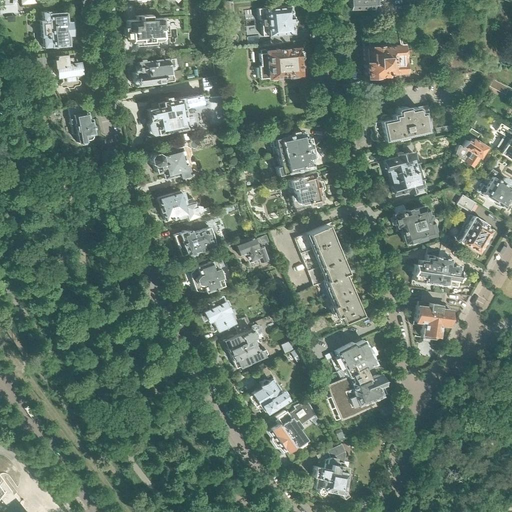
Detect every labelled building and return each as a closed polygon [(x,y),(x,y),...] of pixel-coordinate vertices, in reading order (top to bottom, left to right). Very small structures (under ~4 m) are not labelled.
[(233,12),(233,1),(233,0),(220,1),(221,13),(233,12)] [(373,7),(372,0),(348,0),(348,8),(373,7)] [(294,31),(293,22),(290,22),(289,16),(292,16),(291,6),(288,7),(287,6),(288,6),(288,5),(287,5),(258,8),(259,18),(261,18),(262,35),(268,34),(269,41),(262,42),(263,48),(277,47),(276,43),(283,42),(287,42),(286,34),(290,33),(291,33),(290,32),(294,31)] [(69,35),(68,22),(64,22),(63,12),(47,14),(46,11),(39,12),(40,20),(37,20),(38,38),(40,38),(41,47),(66,45),(65,35),(69,35)] [(160,40),(160,30),(162,30),(161,18),(151,19),(151,15),(135,16),(135,20),(125,21),(126,32),(128,32),(129,43),(134,42),(135,44),(135,46),(156,45),(155,41),(160,40)] [(400,71),(399,60),(406,59),(405,44),(363,47),(365,78),(366,77),(368,78),(370,78),(373,78),(374,77),(376,77),(376,76),(382,76),(381,72),(392,72),(393,72),(395,73),(397,72),(398,71),(400,71)] [(298,70),(297,59),(298,59),(300,57),(299,51),(298,50),(296,50),(296,48),(279,49),(279,48),(276,48),(276,49),(267,50),(267,49),(261,49),(261,50),(259,51),(260,65),(258,65),(259,78),(268,77),(271,80),(276,79),(278,76),(287,76),(290,79),(294,79),(297,75),(298,75),(298,70)] [(75,80),(75,74),(78,73),(76,63),(75,59),(78,59),(77,53),(31,59),(32,65),(51,63),(51,65),(56,64),(57,76),(60,76),(61,82),(60,82),(59,84),(59,86),(61,88),(65,87),(67,89),(72,88),(73,86),(77,85),(79,84),(78,81),(76,80),(75,80)] [(180,79),(179,70),(176,70),(174,58),(165,59),(139,63),(135,63),(136,74),(138,85),(148,83),(148,84),(160,82),(159,82),(169,80),(180,79)] [(216,91),(214,78),(214,76),(200,78),(203,93),(216,91)] [(183,117),(183,113),(184,113),(183,108),(188,107),(188,106),(199,104),(201,103),(200,95),(198,95),(169,100),(168,97),(164,98),(165,101),(161,102),(161,101),(160,102),(156,103),(157,108),(146,110),(149,121),(146,125),(148,133),(151,135),(156,134),(185,128),(185,127),(191,127),(192,125),(191,117),(188,116),(183,117)] [(92,133),(90,120),(89,119),(88,119),(86,120),(85,113),(85,112),(84,105),(84,104),(67,107),(72,134),(75,134),(76,142),(78,143),(83,143),(84,141),(84,140),(83,139),(84,139),(86,140),(91,139),(92,137),(91,134),(92,134),(92,133)] [(431,128),(426,106),(416,109),(414,107),(407,109),(407,108),(405,107),(395,109),(394,111),(394,113),(389,115),(390,116),(388,117),(388,116),(385,114),(381,115),(379,118),(380,120),(377,121),(372,122),(373,130),(376,141),(376,142),(395,138),(404,136),(424,131),(424,130),(431,128)] [(511,130),(500,123),(495,130),(504,136),(494,150),(511,161),(511,130)] [(275,158),(312,148),(311,141),(310,138),(304,139),(303,139),(303,138),(302,132),(273,139),(275,150),(273,151),(275,158)] [(472,168),(485,148),(470,139),(468,142),(467,140),(464,141),(461,146),(461,147),(456,144),(453,155),(463,161),(462,162),(472,168)] [(392,176),(416,169),(411,153),(415,150),(412,141),(400,144),(403,155),(401,151),(395,153),(396,157),(382,161),(385,169),(388,178),(392,176)] [(185,163),(184,159),(187,155),(186,149),(186,148),(182,145),(180,146),(154,153),(149,154),(147,158),(148,163),(152,165),(154,172),(159,171),(161,178),(176,174),(176,176),(180,175),(192,171),(190,162),(185,163)] [(312,148),(275,158),(276,164),(274,165),(276,175),(310,167),(309,165),(309,162),(308,161),(309,161),(308,160),(309,160),(309,159),(315,158),(312,148)] [(511,185),(511,183),(498,175),(499,174),(501,171),(511,178),(511,166),(498,158),(491,169),(487,174),(481,184),(480,183),(475,191),(481,195),(481,196),(485,199),(486,198),(495,203),(494,204),(496,206),(498,207),(500,207),(502,208),(507,199),(507,200),(508,199),(511,201),(511,189),(510,189),(511,185)] [(416,169),(392,176),(394,184),(389,185),(392,194),(405,190),(406,193),(413,191),(412,188),(421,185),(416,169)] [(320,187),(318,181),(316,180),(314,180),(313,178),(312,174),(311,171),(299,174),(300,176),(288,179),(290,188),(293,187),(294,194),(288,195),(291,207),(295,209),(305,206),(322,202),(321,200),(323,197),(321,192),(319,191),(319,190),(320,187)] [(199,209),(198,206),(195,206),(193,201),(191,202),(183,204),(181,200),(178,201),(175,192),(156,198),(163,220),(170,218),(170,219),(171,219),(171,218),(180,215),(184,214),(186,220),(204,214),(202,208),(199,209)] [(469,212),(475,203),(461,194),(455,204),(469,212)] [(432,234),(428,220),(423,205),(409,209),(408,208),(402,210),(400,205),(391,208),(393,214),(391,214),(392,217),(389,217),(391,225),(394,224),(396,232),(399,231),(399,234),(400,234),(403,242),(405,241),(406,244),(413,242),(413,240),(432,234)] [(476,252),(489,231),(483,227),(485,224),(472,216),(469,220),(467,219),(461,230),(463,231),(457,241),(476,252)] [(310,245),(330,237),(325,224),(305,233),(307,239),(308,240),(310,245)] [(215,244),(209,227),(192,233),(190,230),(188,231),(188,230),(184,232),(184,231),(172,235),(180,256),(186,254),(189,255),(193,254),(194,251),(215,244)] [(293,238),(295,244),(307,239),(305,233),(293,238)] [(267,259),(262,246),(257,248),(256,245),(258,244),(259,245),(268,242),(265,234),(256,238),(257,241),(254,241),(253,236),(233,243),(238,256),(240,255),(243,260),(246,259),(247,263),(257,259),(258,262),(267,259)] [(339,258),(330,237),(310,245),(312,251),(314,256),(315,257),(316,260),(317,263),(319,266),(339,258)] [(442,243),(448,247),(452,241),(446,238),(442,243)] [(295,244),(297,250),(310,245),(308,240),(307,239),(295,244)] [(438,252),(440,241),(426,246),(426,252),(433,250),(433,253),(438,252)] [(438,252),(433,284),(445,285),(456,287),(457,281),(458,271),(456,271),(457,265),(448,264),(449,260),(449,259),(446,258),(446,253),(448,254),(452,249),(448,247),(442,243),(440,241),(438,252)] [(312,251),(310,245),(297,250),(300,256),(312,251)] [(300,256),(302,262),(315,257),(314,256),(312,251),(300,256)] [(422,282),(433,284),(437,257),(431,256),(431,255),(426,254),(425,261),(418,260),(417,267),(413,266),(411,274),(412,274),(411,280),(422,282)] [(305,268),(317,263),(316,260),(315,257),(302,262),(305,268)] [(221,275),(218,267),(222,265),(219,258),(208,262),(207,262),(203,263),(202,261),(198,262),(198,265),(194,266),(195,267),(192,268),(188,273),(194,291),(201,292),(203,291),(204,292),(212,289),(212,291),(215,290),(214,288),(221,286),(220,285),(225,283),(225,282),(225,281),(224,277),(223,276),(223,275),(222,275),(221,275)] [(320,269),(322,275),(325,281),(342,274),(343,273),(343,274),(345,273),(339,258),(319,266),(320,269)] [(320,269),(319,266),(317,263),(305,268),(307,274),(320,269)] [(322,275),(320,269),(307,274),(310,280),(322,275)] [(349,290),(342,274),(325,281),(323,282),(330,298),(349,290)] [(323,282),(325,281),(322,275),(310,280),(312,285),(323,281),(323,282)] [(291,294),(290,291),(287,293),(286,289),(277,293),(280,299),(282,298),(291,294)] [(355,303),(349,290),(330,298),(333,305),(329,307),(332,312),(355,303)] [(445,325),(447,309),(446,309),(447,305),(442,305),(443,294),(422,291),(421,302),(416,301),(416,305),(415,305),(413,321),(421,322),(419,333),(420,333),(419,337),(415,336),(415,335),(414,335),(414,337),(440,340),(440,339),(439,338),(438,339),(434,339),(435,335),(437,324),(445,325)] [(234,328),(246,323),(243,317),(236,320),(230,308),(229,308),(223,296),(214,300),(213,299),(202,304),(205,310),(202,311),(202,312),(198,314),(202,322),(206,320),(209,319),(214,330),(231,322),(234,328)] [(291,297),(284,300),(287,308),(294,305),(291,297)] [(360,315),(355,303),(332,312),(334,318),(337,316),(340,323),(360,315)] [(246,323),(234,328),(237,334),(225,340),(229,347),(225,349),(230,360),(234,368),(245,363),(245,362),(265,353),(263,348),(257,350),(256,348),(253,350),(252,347),(256,345),(256,343),(252,336),(254,335),(255,336),(257,337),(261,336),(262,333),(258,325),(255,324),(251,326),(250,328),(251,329),(249,330),(246,323)] [(383,380),(382,377),(380,376),(378,376),(378,375),(369,378),(368,375),(370,374),(368,370),(366,371),(364,368),(374,364),(362,340),(353,345),(351,342),(335,351),(343,367),(343,368),(340,369),(342,373),(337,375),(339,379),(327,384),(328,386),(342,418),(373,405),(370,399),(384,393),(381,385),(382,384),(381,383),(382,382),(383,380)] [(275,393),(267,381),(265,382),(265,381),(262,379),(270,375),(266,368),(255,375),(259,381),(260,384),(260,385),(258,386),(259,388),(250,393),(258,405),(259,405),(263,411),(270,407),(270,408),(283,400),(282,398),(286,396),(286,394),(284,390),(281,390),(275,393)] [(297,427),(296,426),(314,413),(305,398),(282,409),(272,416),(276,422),(264,431),(269,437),(269,438),(268,441),(273,448),(277,448),(280,454),(292,445),(293,445),(298,446),(302,443),(303,439),(295,428),(297,427)] [(342,490),(347,462),(342,461),(344,454),(343,452),(340,444),(326,449),(330,457),(323,460),(317,463),(317,464),(317,467),(313,466),(311,477),(315,478),(313,488),(315,489),(315,491),(316,493),(319,494),(322,492),(322,490),(337,493),(340,498),(345,495),(342,490)]
